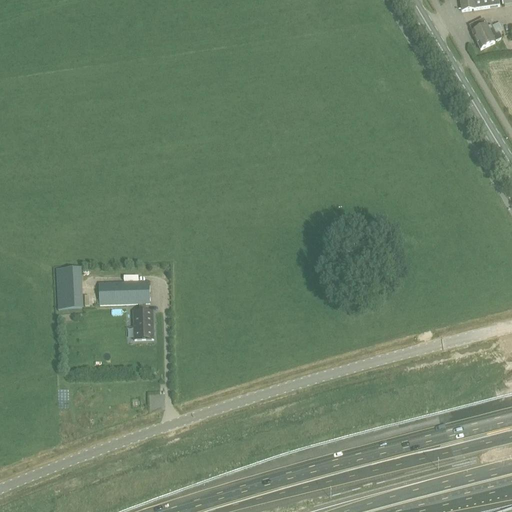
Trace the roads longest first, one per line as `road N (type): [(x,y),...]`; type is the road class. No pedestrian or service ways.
road 1 (unclassified): [(0,489),(325,376),(511,328)]
road 2 (motorway): [(511,428),(207,511)]
road 3 (secondary): [(511,167),(412,0)]
road 4 (motorway): [(366,511),(511,473)]
